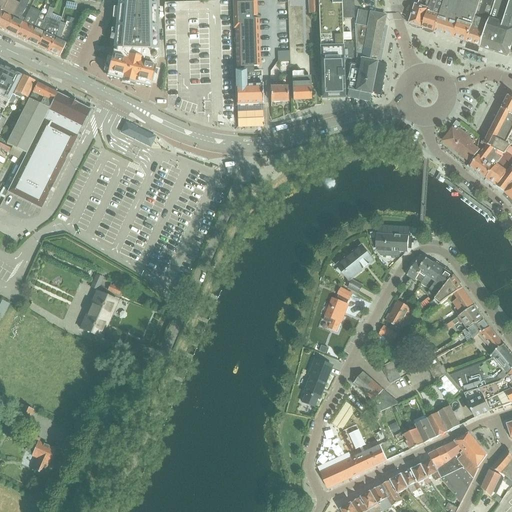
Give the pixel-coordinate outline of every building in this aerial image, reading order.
[(7,0),(4,7),(0,14),(0,28),(5,31),(18,5),(8,0),(7,0)] [(20,0),(18,5),(5,31),(16,36),(25,19),(19,16),(20,14),(21,15),(28,0),(20,0)] [(113,51),(107,77),(150,87),(156,62),(151,61),(152,60),(155,59),(156,58),(157,57),(157,56),(157,55),(157,54),(156,53),(155,52),(154,51),(153,51),(153,50),(157,50),(155,0),(118,0),(114,48),(116,48),(116,52),(113,51)] [(307,0),(309,14),(318,13),(317,0),(307,0)] [(320,47),(343,46),(343,43),(343,41),(343,33),(341,0),(317,0),(318,13),(320,47)] [(341,0),(342,19),(354,18),(353,0),(341,0)] [(418,0),(417,5),(415,4),(408,24),(422,28),(430,1),(430,0),(418,0)] [(430,0),(430,1),(422,28),(427,30),(434,32),(438,17),(443,0),(430,0)] [(443,0),(438,17),(434,32),(453,38),(465,0),(443,0)] [(479,0),(465,0),(453,38),(466,42),(475,16),(479,0)] [(479,0),(475,16),(466,42),(480,46),(488,21),(494,0),(479,0)] [(511,0),(494,0),(488,21),(480,46),(508,55),(511,44),(511,0)] [(255,1),(234,1),(234,28),(236,28),(238,73),(238,83),(238,85),(236,85),(236,86),(237,105),(262,105),(262,104),(261,84),(260,72),(253,72),(253,66),(259,66),(257,20),(252,19),(252,17),(255,17),(255,1)] [(25,19),(16,36),(27,41),(33,28),(37,19),(41,12),(30,7),(25,19)] [(37,19),(33,28),(27,41),(37,46),(45,31),(49,19),(53,9),(49,7),(45,17),(43,22),(37,19)] [(345,97),(345,98),(368,103),(370,94),(376,62),(379,48),(385,16),(375,14),(357,10),(354,25),(355,43),(355,58),(360,59),(360,60),(357,59),(355,65),(349,63),(346,80),(348,81),(347,89),(345,97)] [(57,34),(56,34),(60,23),(49,19),(45,31),(37,46),(48,52),(57,34)] [(57,34),(48,52),(59,57),(66,43),(59,40),(65,25),(60,23),(56,34),(57,34)] [(69,39),(59,59),(69,65),(80,44),(69,39)] [(353,42),(343,43),(343,46),(343,57),(345,57),(346,59),(353,59),(353,42)] [(343,46),(320,47),(321,98),(344,97),(343,57),(343,46)] [(456,54),(457,46),(447,46),(447,54),(456,54)] [(289,51),(278,52),(278,61),(289,61),(289,51)] [(202,57),(194,56),(194,64),(202,64),(202,57)] [(160,57),(160,65),(168,65),(168,57),(160,57)] [(0,105),(5,108),(8,101),(21,76),(8,69),(8,71),(5,70),(6,68),(0,65),(0,105)] [(203,79),(201,68),(193,69),(195,80),(203,79)] [(292,82),(292,100),(311,99),(310,76),(303,76),(303,72),(291,72),(292,82)] [(21,76),(8,101),(12,103),(15,99),(13,98),(14,96),(20,98),(22,95),(27,98),(35,82),(21,76)] [(56,93),(48,89),(37,83),(32,92),(43,97),(40,103),(29,98),(6,144),(25,154),(26,152),(38,129),(48,109),(56,93)] [(270,103),(287,102),(286,86),(279,86),(279,84),(269,85),(270,103)] [(27,152),(7,192),(18,197),(18,198),(19,198),(29,203),(30,204),(41,209),(48,194),(48,195),(54,184),(53,184),(57,177),(57,176),(60,170),(66,159),(69,153),(75,142),(74,142),(77,136),(78,136),(78,135),(82,127),(90,110),(85,107),(84,107),(79,104),(68,98),(68,99),(63,96),(62,95),(62,96),(56,93),(48,109),(27,152)] [(506,100),(488,135),(505,144),(506,144),(508,140),(511,131),(511,97),(508,95),(506,100)] [(227,105),(228,113),(235,111),(234,103),(227,105)] [(127,124),(123,133),(148,146),(152,136),(140,130),(127,124)] [(471,160),(477,151),(471,147),(475,143),(470,139),(471,138),(459,128),(456,132),(453,130),(446,141),(448,143),(468,158),(471,160)] [(470,166),(486,178),(497,164),(501,158),(507,151),(510,147),(511,144),(511,143),(508,140),(506,144),(505,144),(488,135),(484,144),(487,146),(479,156),(478,156),(473,162),(470,166)] [(497,164),(486,178),(497,186),(511,166),(511,148),(510,147),(507,151),(501,158),(497,164)] [(511,166),(497,186),(505,193),(511,183),(511,166)] [(377,234),(376,250),(382,255),(400,256),(400,251),(407,251),(408,251),(409,227),(378,226),(378,234),(377,234)] [(349,280),(374,261),(362,245),(337,265),(349,280)] [(434,264),(426,259),(422,265),(417,261),(407,275),(412,278),(415,281),(416,279),(421,283),(426,276),(434,264)] [(426,276),(421,283),(426,286),(430,289),(435,282),(439,277),(444,270),(435,263),(434,264),(426,276)] [(435,299),(447,284),(453,275),(444,270),(439,277),(435,282),(430,289),(427,293),(434,299),(435,299)] [(97,291),(102,278),(94,275),(89,288),(97,291)] [(453,275),(447,284),(435,299),(430,303),(435,309),(447,299),(450,298),(462,288),(453,275)] [(358,294),(362,286),(352,281),(348,288),(358,294)] [(110,284),(107,290),(119,295),(122,289),(110,284)] [(330,304),(323,320),(331,323),(329,328),(336,331),(340,322),(341,322),(348,305),(347,304),(349,300),(352,294),(342,288),(338,294),(339,294),(337,300),(336,300),(334,306),(330,304)] [(462,288),(450,298),(456,307),(454,308),(460,316),(475,306),(462,288)] [(98,338),(114,301),(96,293),(79,330),(98,338)] [(412,298),(405,294),(402,299),(408,304),(412,298)] [(428,298),(419,305),(422,309),(431,302),(428,298)] [(384,326),(379,334),(382,336),(393,342),(398,334),(396,333),(399,327),(399,328),(403,321),(407,323),(411,317),(407,314),(411,309),(398,301),(387,321),(392,324),(389,329),(384,326)] [(475,306),(460,316),(452,321),(455,325),(459,322),(461,324),(463,323),(467,329),(468,329),(476,323),(476,324),(484,319),(475,306)] [(467,329),(463,332),(466,336),(470,333),(474,338),(478,336),(489,327),(484,319),(476,324),(476,323),(467,329)] [(489,327),(478,336),(493,354),(505,344),(490,327),(489,327)] [(382,336),(379,341),(390,348),(393,342),(382,336)] [(505,344),(493,354),(491,356),(450,372),(448,373),(464,394),(501,382),(511,372),(511,353),(507,347),(505,344)] [(328,349),(320,346),(318,352),(326,355),(328,349)] [(427,365),(435,380),(448,373),(443,365),(442,366),(437,358),(427,365)] [(318,399),(331,365),(315,359),(308,375),(310,376),(303,393),(305,394),(302,402),(313,407),(317,398),(318,399)] [(391,384),(401,378),(393,363),(383,369),(391,384)] [(511,372),(501,382),(481,389),(486,401),(506,392),(511,388),(511,372)] [(373,401),(383,390),(363,373),(353,384),(373,401)] [(481,389),(464,394),(475,417),(475,418),(491,411),(486,401),(481,389)] [(374,414),(399,403),(384,390),(370,407),(374,414)] [(511,403),(506,392),(486,401),(491,411),(511,403)] [(34,411),(22,405),(16,419),(28,424),(34,411)] [(439,412),(449,431),(460,425),(450,406),(439,412)] [(439,412),(428,418),(437,437),(449,431),(439,412)] [(437,437),(428,418),(426,414),(414,421),(417,428),(419,428),(426,443),(437,437)] [(419,428),(417,428),(405,435),(404,432),(396,436),(399,442),(406,439),(411,450),(424,444),(426,443),(419,428)] [(349,434),(356,449),(365,445),(358,430),(349,434)] [(462,468),(457,462),(477,444),(469,434),(455,442),(461,448),(457,451),(459,453),(452,459),(444,448),(429,454),(433,459),(440,471),(438,472),(441,479),(462,468)] [(55,449),(39,442),(40,441),(32,438),(27,451),(33,454),(33,456),(38,459),(33,470),(43,474),(48,463),(49,463),(55,449)] [(455,442),(444,448),(452,459),(459,453),(457,451),(461,448),(455,442)] [(487,455),(477,444),(457,462),(462,468),(462,469),(464,467),(471,460),(477,467),(487,455)] [(381,445),(380,445),(355,457),(362,472),(387,460),(381,445)] [(511,481),(511,457),(509,450),(508,449),(491,469),(503,475),(511,481)] [(319,467),(321,472),(355,457),(353,451),(347,453),(319,467)] [(362,472),(355,457),(321,472),(328,488),(328,487),(362,472)] [(441,479),(438,472),(432,460),(421,465),(428,477),(433,475),(436,481),(441,479)] [(479,469),(477,467),(471,460),(464,467),(474,479),(479,469)] [(418,483),(421,488),(427,485),(426,484),(430,482),(428,477),(421,465),(412,470),(418,483)] [(465,496),(474,479),(464,467),(462,469),(462,468),(441,479),(450,490),(461,504),(465,496)] [(412,470),(401,475),(408,488),(411,493),(421,488),(418,483),(412,470)] [(490,470),(482,488),(491,497),(491,496),(493,492),(496,494),(504,479),(500,477),(501,476),(490,470)] [(408,488),(401,475),(391,480),(399,493),(408,488)] [(403,501),(399,493),(391,480),(381,486),(388,498),(391,504),(393,507),(403,501)] [(381,486),(371,492),(378,504),(381,509),(383,511),(393,507),(391,504),(388,498),(381,486)] [(381,509),(378,504),(371,492),(362,497),(370,511),(381,511),(383,511),(381,509)] [(370,511),(362,497),(352,503),(357,511),(370,511)] [(343,511),(357,511),(352,503),(342,509),(343,511)] [(450,511),(454,506),(448,503),(447,506),(445,509),(450,511)]
